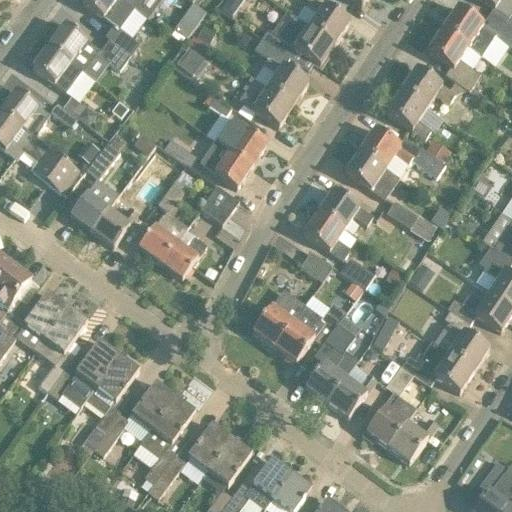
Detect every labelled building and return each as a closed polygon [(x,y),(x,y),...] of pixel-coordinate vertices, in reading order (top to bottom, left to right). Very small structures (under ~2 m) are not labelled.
[(131,12),(119,3),(115,0),(87,0),(81,9),(118,36),(134,14),(131,12)] [(115,0),(119,3),(131,12),(139,0),(115,0)] [(180,0),(192,8),(197,0),(180,0)] [(229,0),(220,13),(232,22),(239,12),(230,0),(229,0)] [(343,0),(361,12),(368,0),(343,0)] [(511,24),(509,22),(511,17),(511,0),(472,0),(492,14),(487,22),(511,39),(511,24)] [(308,33),(334,51),(348,30),(310,2),(304,11),(317,20),(308,33)] [(183,19),(196,29),(199,25),(204,18),(192,8),(186,16),(183,19)] [(511,39),(487,22),(482,30),(457,13),(442,35),(468,54),(481,63),(495,43),(511,54),(511,39)] [(308,33),(286,17),(271,39),(267,36),(261,45),(289,65),(294,56),(319,73),(334,51),(308,33)] [(48,53),(81,78),(92,65),(98,56),(64,30),(48,53)] [(209,48),(214,37),(204,32),(198,42),(209,48)] [(460,67),(468,54),(442,35),(427,58),(449,73),(444,82),(468,98),(480,81),(460,67)] [(283,74),(289,65),(261,45),(254,56),(267,66),(262,72),(275,81),(266,94),(292,113),(308,90),(283,74)] [(124,59),(124,58),(111,48),(103,59),(103,64),(120,76),(130,63),(124,59)] [(65,99),(81,78),(48,53),(32,74),(65,99)] [(193,80),(203,66),(204,65),(188,53),(176,69),(192,81),(193,80)] [(400,97),(426,114),(435,101),(449,111),(456,102),(415,74),(400,97)] [(278,134),(292,113),(266,94),(258,107),(245,99),(239,107),(278,134)] [(0,120),(32,144),(34,141),(36,142),(43,132),(42,131),(49,122),(15,97),(0,117),(0,120)] [(418,127),(426,114),(400,97),(385,119),(425,146),(431,137),(418,127)] [(224,124),(231,114),(210,99),(202,108),(224,124)] [(76,124),(85,113),(71,102),(62,114),(76,124)] [(69,134),(76,124),(62,114),(57,110),(50,120),(69,134)] [(96,121),(85,113),(77,124),(88,132),(96,121)] [(48,154),(32,144),(0,120),(0,155),(15,167),(24,156),(39,167),(31,177),(65,202),(82,179),(48,154)] [(228,158),(251,173),(267,151),(232,127),(217,150),(228,158)] [(425,158),(403,143),(397,152),(373,136),(359,157),(385,175),(394,162),(408,172),(411,167),(436,185),(444,172),(425,158)] [(189,173),(196,163),(170,144),(163,155),(189,173)] [(90,171),(101,157),(86,146),(75,160),(90,171)] [(425,158),(444,172),(445,172),(442,170),(451,158),(433,146),(425,158)] [(99,186),(120,159),(107,149),(101,157),(90,171),(86,176),(99,186)] [(399,184),(385,175),(359,157),(344,180),(383,207),(399,184)] [(236,195),(251,173),(228,158),(220,170),(208,163),(202,172),(236,195)] [(159,270),(187,233),(169,219),(186,195),(174,186),(157,211),(166,217),(163,221),(162,221),(138,255),(159,270)] [(148,187),(135,206),(144,212),(157,193),(148,187)] [(92,238),(107,216),(116,204),(94,188),(70,222),(92,238)] [(222,232),(238,209),(216,193),(200,216),(222,232)] [(317,218),(343,236),(352,223),(367,232),(373,223),(332,196),(317,218)] [(418,223),(394,207),(386,220),(409,235),(409,236),(427,247),(437,233),(418,221),(418,223)] [(120,226),(107,216),(92,238),(113,254),(138,220),(129,214),(120,226)] [(337,246),(343,236),(317,218),(302,240),(329,259),(342,267),(351,255),(337,246)] [(511,227),(493,256),(490,254),(489,255),(511,269),(511,227)] [(187,233),(159,270),(181,287),(206,253),(198,247),(189,258),(176,249),(187,233)] [(511,282),(507,278),(511,270),(511,269),(489,255),(479,271),(485,275),(483,277),(497,286),(489,298),(511,313),(511,282)] [(321,289),(331,275),(309,260),(299,273),(321,289)] [(0,285),(10,272),(0,264),(0,285)] [(364,296),(375,281),(349,264),(339,279),(351,287),(362,294),(364,296)] [(0,345),(25,311),(17,305),(30,288),(10,272),(0,285),(0,345)] [(217,276),(208,272),(204,280),(213,284),(217,276)] [(399,291),(404,281),(391,274),(385,284),(399,291)] [(429,284),(415,275),(408,286),(421,296),(429,284)] [(362,294),(351,287),(343,298),(354,306),(362,294)] [(273,354),(304,312),(282,297),(251,339),(273,354)] [(500,339),(511,320),(511,313),(489,298),(480,312),(466,302),(460,311),(453,306),(447,315),(449,317),(457,323),(469,331),(475,322),(500,339)] [(43,346),(67,314),(47,299),(33,317),(25,311),(0,345),(0,365),(25,332),(43,346)] [(388,312),(378,306),(372,315),(381,322),(388,312)] [(322,352),(335,334),(346,319),(332,309),(321,324),(304,312),(273,354),(295,370),(313,345),(322,352)] [(67,372),(79,356),(71,350),(87,329),(67,314),(43,346),(61,360),(38,392),(47,400),(67,372)] [(457,323),(449,317),(443,325),(449,329),(442,338),(456,347),(448,359),(474,377),(489,355),(464,339),(469,331),(457,323)] [(382,354),(390,339),(379,333),(371,349),(382,354)] [(326,410),(345,384),(356,369),(342,358),(351,345),(335,334),(322,352),(313,364),(321,371),(304,394),(326,410)] [(94,395),(118,362),(98,347),(87,362),(79,356),(67,372),(47,400),(57,407),(61,400),(80,414),(85,407),(94,395)] [(373,365),(378,358),(370,352),(364,361),(370,365),(373,365)] [(459,400),(474,377),(448,359),(438,373),(425,364),(413,382),(429,393),(435,384),(459,400)] [(93,455),(119,420),(111,414),(138,377),(118,362),(94,395),(85,407),(103,421),(79,453),(89,460),(92,456),(92,455),(93,455)] [(397,403),(412,382),(400,373),(385,393),(397,403)] [(345,384),(326,410),(347,426),(376,387),(367,381),(357,393),(345,384)] [(150,436),(174,404),(154,389),(131,422),(150,436)] [(405,429),(405,430),(415,416),(392,401),(365,439),(387,455),(405,429)] [(174,461),(175,462),(191,441),(183,435),(195,419),(174,404),(150,436),(151,436),(133,460),(151,474),(143,484),(145,485),(152,491),(174,461)] [(92,455),(92,456),(102,463),(128,427),(119,420),(93,455),(92,455)] [(405,429),(387,455),(408,471),(437,432),(428,426),(418,439),(405,430),(405,429)] [(207,478),(231,446),(211,431),(187,463),(207,478)] [(207,478),(226,491),(228,493),(251,460),(231,446),(207,478)] [(185,469),(175,462),(174,461),(152,491),(153,491),(148,498),(148,499),(157,506),(185,469)] [(257,511),(267,511),(291,481),(271,467),(249,496),(241,490),(225,511),(243,511),(248,505),(257,511)] [(511,511),(511,485),(505,480),(508,476),(498,469),(479,494),(488,501),(479,511),(511,511)] [(298,511),(310,496),(291,481),(267,511),(298,511)] [(152,491),(145,485),(141,491),(140,492),(148,498),(153,491),(152,491)] [(224,511),(231,503),(222,497),(222,496),(221,497),(210,511),(224,511)] [(131,511),(134,506),(122,502),(117,511),(131,511)]
